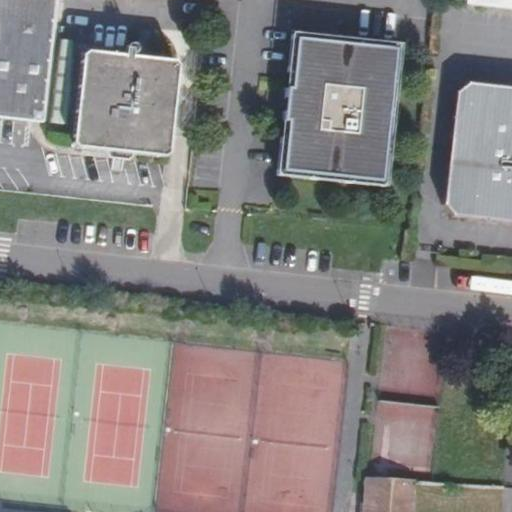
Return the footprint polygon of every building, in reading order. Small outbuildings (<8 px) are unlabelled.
[(0,0),(0,115),(41,120),(53,0),(0,0)] [(511,0),(465,0),(465,4),(511,9),(511,0)] [(327,34),(289,30),(285,68),(289,69),(287,88),(282,87),(279,116),(283,116),(281,135),(276,134),(272,172),(377,183),(392,42),(358,39),(357,44),(326,41),(327,34)] [(167,60),(86,52),(79,59),(68,141),(74,150),(159,157),(166,152),(175,69),(167,60)] [(511,93),(469,89),(459,99),(445,208),(458,224),(511,229),(511,93)] [(409,511),(411,480),(368,478),(365,511),(409,511)]
